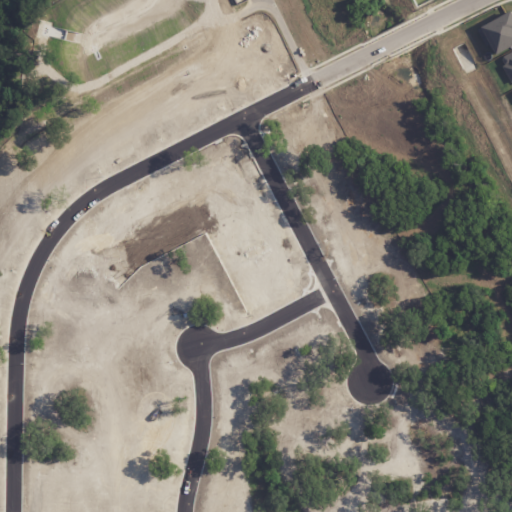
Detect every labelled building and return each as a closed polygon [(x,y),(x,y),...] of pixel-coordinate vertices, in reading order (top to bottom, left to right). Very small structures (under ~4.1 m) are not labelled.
[(511,43),(511,14),(511,15),(510,12),(477,26),(489,54),(511,43)] [(511,83),(511,49),(497,58),(511,84),(511,83)] [(482,390),(491,412),(484,415),(492,434),(478,440),(473,427),(469,428),(459,404),(471,399),(469,394),(481,388),(482,390)] [(66,417),(64,435),(29,430),(31,411),(45,413),(48,395),(62,397),(59,415),(66,416),(66,417)] [(29,401),(35,402),(35,401),(39,401),(38,411),(28,410),(29,401)] [(184,418),(181,437),(149,432),(155,404),(168,406),(166,415),(184,418)]
